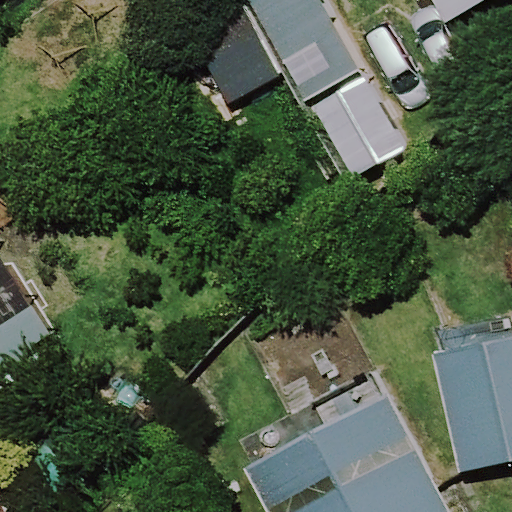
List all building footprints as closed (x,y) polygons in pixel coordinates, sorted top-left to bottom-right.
[(503,0),(431,0),(448,31),(503,0)] [(389,31),(336,67),(373,120),(425,84),(389,31)] [(0,240),(0,403),(72,359),(0,240)] [(511,478),(511,347),(447,361),(474,486),(511,478)] [(451,511),(398,408),(256,482),(271,511),(451,511)]
